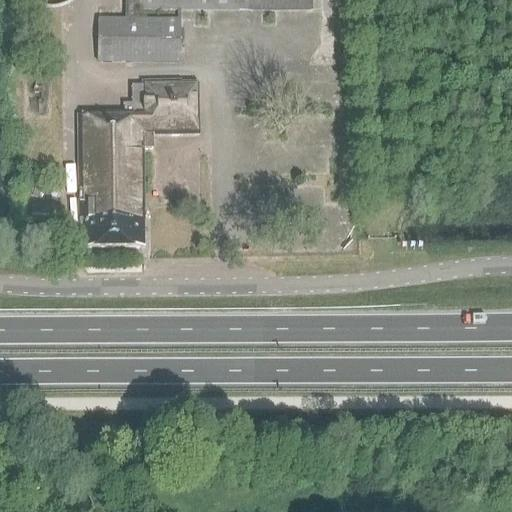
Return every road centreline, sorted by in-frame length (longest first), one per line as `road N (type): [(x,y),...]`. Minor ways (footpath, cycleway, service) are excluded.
road 1 (unclassified): [(0,284),(326,284),(511,266)]
road 2 (trunk): [(0,375),(511,373)]
road 3 (trunk): [(511,332),(0,333)]
road 4 (track): [(380,280),(379,0)]
